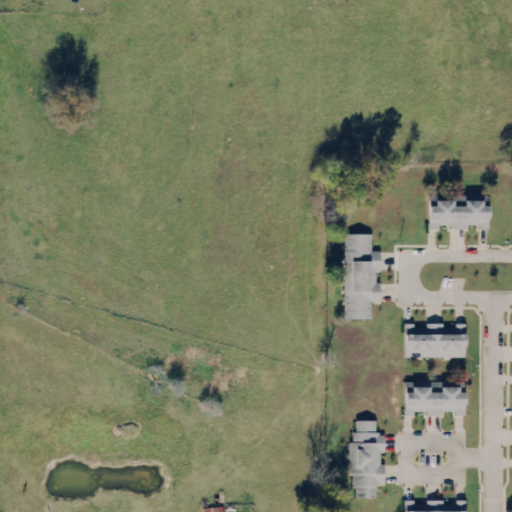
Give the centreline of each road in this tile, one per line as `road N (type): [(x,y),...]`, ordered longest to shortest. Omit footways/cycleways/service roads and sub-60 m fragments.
road 1 (residential): [(423,300),(511,303),(427,257),(407,270),(407,288),(423,300)]
road 2 (residential): [(492,302),(492,511)]
road 3 (residential): [(492,460),(415,451),(408,459),(415,473),(449,473),(455,461)]
